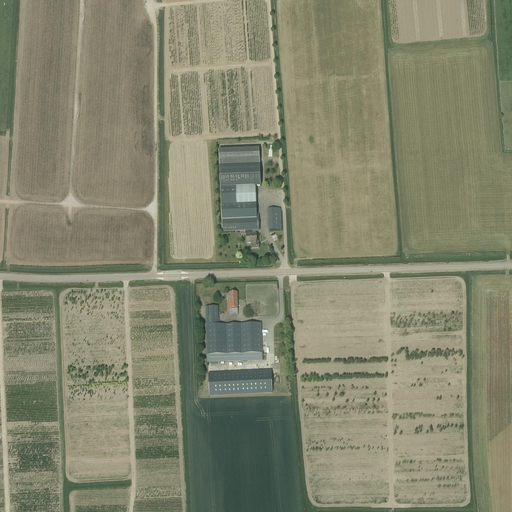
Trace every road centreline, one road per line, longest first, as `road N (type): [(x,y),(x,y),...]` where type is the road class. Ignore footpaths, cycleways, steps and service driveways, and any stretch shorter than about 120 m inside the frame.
road 1 (tertiary): [(511,265),(0,276)]
road 2 (track): [(154,276),(151,0)]
road 3 (track): [(125,277),(130,511)]
road 4 (track): [(215,0),(49,3)]
road 5 (track): [(278,140),(267,0)]
